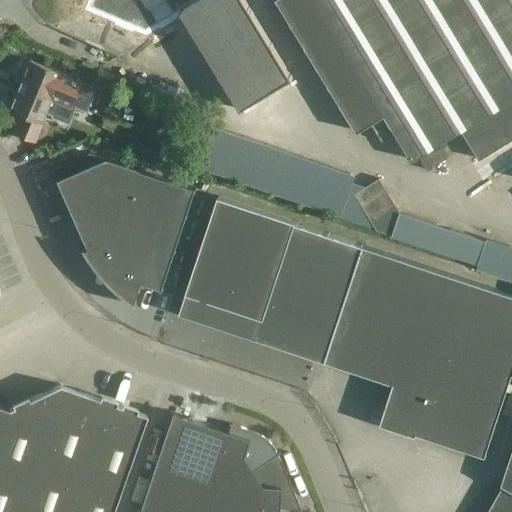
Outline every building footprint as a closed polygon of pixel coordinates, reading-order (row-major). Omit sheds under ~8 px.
[(89,0),(86,10),(141,34),(177,12),(237,110),(288,79),(240,0),(89,0)] [(511,0),(276,0),(356,131),(370,123),(381,141),(393,133),(382,116),(385,114),(396,132),(413,160),(430,149),(462,130),(480,159),(511,139),(511,0)] [(28,59),(18,85),(50,98),(54,100),(69,106),(79,80),(61,73),(28,59)] [(18,85),(7,110),(19,115),(19,116),(12,133),(30,140),(35,138),(41,124),(42,123),(40,122),(46,108),(54,111),(53,115),(67,121),(73,107),(69,106),(54,100),(50,98),(18,85)] [(157,134),(185,144),(187,139),(191,125),(174,119),(171,126),(161,123),(157,134)] [(201,167),(342,216),(356,174),(215,126),(201,167)] [(448,158),(442,147),(421,158),(427,170),(448,158)] [(88,152),(50,169),(85,248),(82,250),(81,248),(80,249),(81,251),(82,253),(84,256),(85,258),(91,266),(93,268),(94,270),(96,272),(98,274),(99,274),(98,273),(101,270),(111,273),(108,284),(107,283),(106,284),(108,286),(109,287),(111,288),(112,290),(114,291),(115,293),(117,294),(119,295),(120,296),(122,298),(123,299),(125,300),(127,301),(128,303),(130,304),(132,305),(133,304),(131,303),(138,282),(162,290),(196,188),(88,152)] [(380,178),(355,193),(377,230),(393,234),(392,235),(479,264),(477,268),(511,279),(511,245),(488,238),(487,240),(400,212),(400,211),(380,178)] [(296,222),(218,196),(186,293),(180,313),(325,361),(394,384),(380,424),(416,436),(417,434),(486,457),(511,376),(511,294),(364,245),(296,222)] [(9,409),(0,433),(0,511),(15,511),(60,385),(60,384),(9,409)] [(60,385),(15,511),(112,511),(146,415),(60,385)] [(0,433),(9,409),(0,405),(0,433)] [(143,511),(189,511),(279,452),(277,453),(275,448),(273,446),(270,443),(268,440),(265,438),(262,436),(259,434),(256,432),(229,423),(228,424),(230,425),(228,431),(171,412),(138,510),(143,511)] [(280,453),(279,452),(189,511),(143,511),(138,510),(137,511),(278,511),(278,507),(299,509),(300,511),(301,511),(278,454),(280,453)] [(511,453),(502,483),(511,488),(511,453)] [(511,511),(511,492),(502,487),(487,511),(511,511)]
